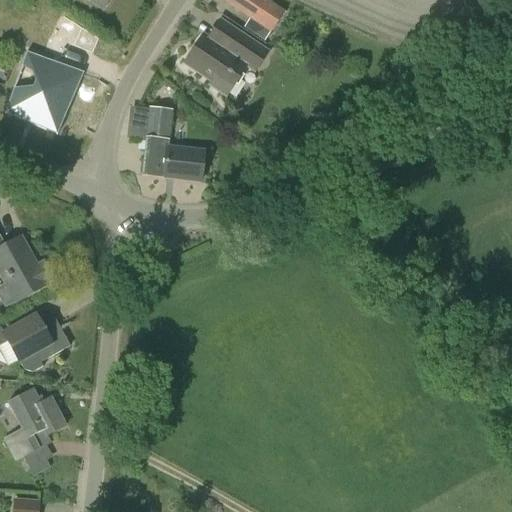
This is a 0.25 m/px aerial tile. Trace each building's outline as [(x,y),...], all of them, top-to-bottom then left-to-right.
[(87,0),(101,9),(107,0),(87,0)] [(226,0),(224,3),(270,34),(283,13),(263,0),(226,0)] [(223,51),(202,36),(183,64),(211,83),(208,87),(225,98),(246,67),(254,73),(267,54),(238,34),(227,50),(223,51)] [(14,88),(6,113),(58,134),(84,72),(27,52),(22,65),(40,76),(34,95),(14,88)] [(137,108),(133,141),(145,143),(141,177),(198,185),(203,152),(168,148),(171,112),(137,108)] [(21,239),(5,248),(0,239),(0,277),(15,304),(47,286),(45,284),(52,280),(45,268),(39,271),(21,239)] [(35,318),(7,333),(21,359),(18,361),(26,376),(42,368),(40,364),(69,348),(51,314),(37,322),(35,318)] [(51,445),(47,436),(65,427),(50,399),(39,404),(32,391),(7,403),(21,431),(3,440),(15,462),(22,458),(29,471),(46,461),(52,458),(46,447),(51,445)] [(50,468),(46,461),(29,471),(33,478),(50,468)] [(13,500),(11,511),(38,511),(39,502),(13,500)]
